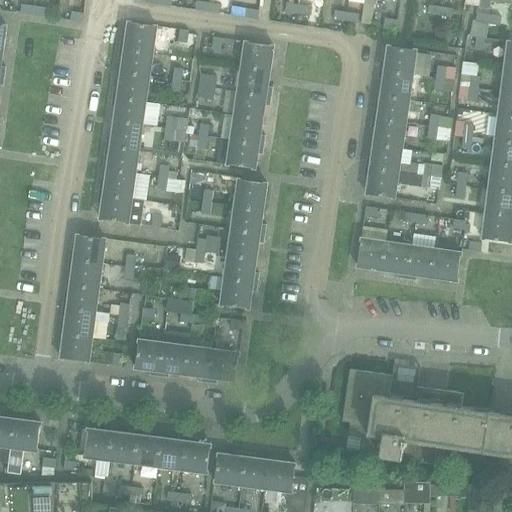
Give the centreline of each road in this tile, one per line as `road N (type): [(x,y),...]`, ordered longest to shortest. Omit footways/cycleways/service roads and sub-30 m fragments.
road 1 (residential): [(339,326),(327,303),(357,53),(340,41),(101,8)]
road 2 (residential): [(36,386),(53,239),(101,8)]
road 3 (residential): [(36,386),(233,414),(271,406),(339,326)]
road 4 (residential): [(339,326),(511,340)]
